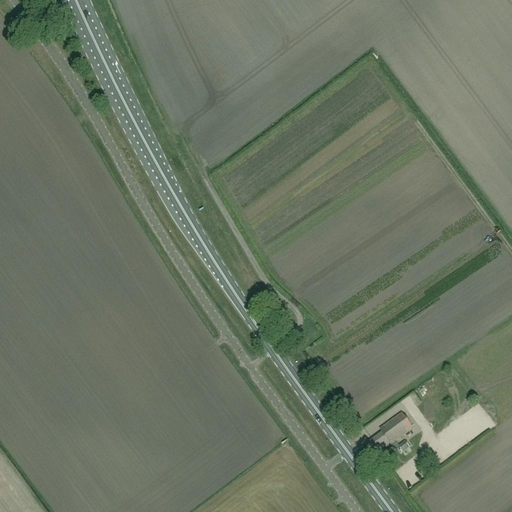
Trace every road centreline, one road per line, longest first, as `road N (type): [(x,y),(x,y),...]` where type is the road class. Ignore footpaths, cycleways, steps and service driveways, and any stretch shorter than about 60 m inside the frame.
road 1 (unclassified): [(359,511),(181,260),(92,107),(15,0)]
road 2 (primary): [(393,511),(182,208),(75,0)]
